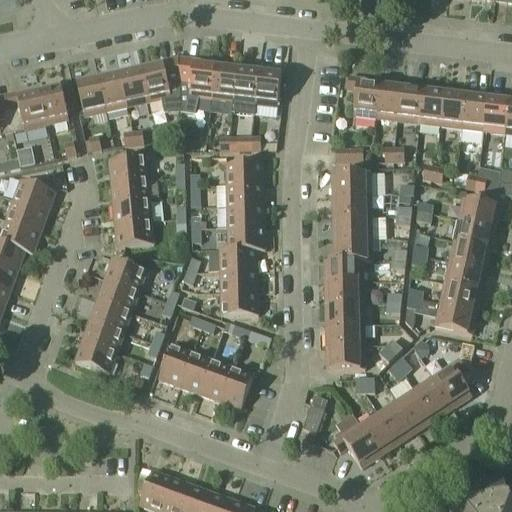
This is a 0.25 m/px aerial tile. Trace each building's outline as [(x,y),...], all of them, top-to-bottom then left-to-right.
[(182,112),(178,61),(141,69),(149,107),(162,104),(165,117),(182,116),(182,112)] [(213,104),(217,66),(178,61),(182,112),(196,114),(199,102),(213,104)] [(234,106),(239,68),(217,66),(213,104),(234,106)] [(234,106),(255,109),(260,71),(239,68),(234,106)] [(149,107),(141,69),(120,74),(128,112),(149,107)] [(260,71),(255,109),(278,112),(283,74),(260,71)] [(128,112),(120,74),(99,79),(107,116),(128,112)] [(107,116),(99,79),(77,83),(85,121),(107,116)] [(377,123),(381,84),(349,81),(348,94),(357,96),(354,120),(377,123)] [(398,125),(403,87),(381,84),(377,123),(398,125)] [(61,87),(39,92),(47,129),(69,125),(61,87)] [(420,128),(424,90),(403,87),(398,125),(420,128)] [(441,131),(446,92),(424,90),(420,128),(441,131)] [(47,129),(39,92),(17,97),(19,109),(8,112),(13,137),(25,134),(47,129)] [(462,133),(467,95),(446,92),(441,131),(462,133)] [(467,95),(462,133),(463,133),(461,145),(482,148),(484,136),(489,98),(467,95)] [(505,138),(510,100),(489,98),(484,136),(505,138)] [(13,137),(8,112),(0,113),(0,139),(2,139),(13,137)] [(134,136),(135,150),(145,149),(143,135),(134,136)] [(134,136),(124,137),(125,151),(135,150),(134,136)] [(102,154),(99,140),(90,143),(93,156),(102,154)] [(262,155),(261,141),(252,141),(252,155),(262,155)] [(230,142),(220,142),(221,156),(230,156),(230,142)] [(230,142),(230,156),(240,156),(239,142),(230,142)] [(74,146),(65,148),(68,162),(77,160),(74,146)] [(395,152),(385,153),(386,167),(395,167),(395,152)] [(395,152),(395,167),(405,166),(405,152),(395,152)] [(364,153),(336,154),(336,168),(364,167),(364,153)] [(112,187),(148,184),(146,161),(110,165),(112,187)] [(0,176),(22,172),(20,163),(0,167),(0,176)] [(227,190),(264,190),(264,167),(227,168),(227,190)] [(185,181),(185,168),(176,168),(176,181),(185,181)] [(436,172),(427,169),(423,183),(433,185),(436,172)] [(436,172),(433,185),(442,187),(445,174),(436,172)] [(511,177),(507,176),(502,200),(511,202),(511,177)] [(333,201),(371,200),(371,177),(332,178),(333,201)] [(200,191),(200,178),(191,179),(191,191),(200,191)] [(478,181),(469,179),(466,193),(475,195),(478,181)] [(185,181),(176,181),(177,193),(185,193),(185,181)] [(478,181),(475,195),(484,197),(487,183),(478,181)] [(14,205),(49,218),(56,197),(22,184),(14,205)] [(114,208),(150,205),(148,184),(112,187),(114,208)] [(400,199),(414,200),(415,191),(401,189),(400,199)] [(264,190),(227,190),(228,212),(265,211),(264,190)] [(200,191),(191,191),(192,204),(200,204),(200,191)] [(333,222),(372,221),(371,200),(333,201),(333,222)] [(459,224),(497,233),(502,210),(464,202),(459,224)] [(7,225),(41,238),(49,218),(14,205),(7,225)] [(116,230),(152,226),(150,205),(114,208),(116,230)] [(432,218),(433,209),(419,207),(418,217),(432,218)] [(186,224),(186,211),(177,211),(177,224),(186,224)] [(265,211),(228,212),(228,234),(265,233),(265,211)] [(399,211),(398,220),(412,222),(413,212),(399,211)] [(432,218),(418,217),(417,226),(431,228),(432,218)] [(412,222),(398,220),(397,230),(410,232),(412,222)] [(334,244),(372,243),(372,221),(333,222),(334,244)] [(192,234),(201,234),(201,222),(192,222),(192,234)] [(186,224),(177,224),(178,237),(186,236),(186,224)] [(454,245),(492,254),(497,233),(459,224),(454,245)] [(0,246),(26,255),(34,258),(41,238),(7,225),(0,243),(0,246)] [(116,230),(118,252),(155,249),(152,226),(116,230)] [(220,255),(266,254),(265,233),(228,234),(229,255),(220,255)] [(201,247),(201,234),(192,234),(192,247),(201,247)] [(325,265),(373,264),(372,243),(334,244),(334,264),(325,264),(325,265)] [(450,266),(487,275),(492,254),(454,245),(450,266)] [(0,268),(18,276),(26,255),(0,246),(0,268)] [(413,260),(427,262),(428,252),(414,251),(413,260)] [(221,277),(258,276),(257,255),(266,255),(266,254),(220,255),(221,277)] [(393,265),(407,266),(408,256),(394,254),(393,265)] [(413,260),(413,265),(412,270),(426,271),(427,262),(413,260)] [(105,284),(140,297),(147,276),(113,263),(105,284)] [(197,278),(201,266),(193,263),(189,274),(197,278)] [(325,287),(364,286),(363,266),(373,265),(373,264),(325,265),(325,287)] [(393,265),(392,274),(406,275),(407,266),(393,265)] [(445,288),(483,296),(487,275),(450,266),(445,288)] [(0,291),(11,296),(18,276),(0,268),(0,291)] [(197,278),(189,274),(184,286),(193,289),(197,278)] [(221,298),(258,298),(258,276),(221,277),(221,298)] [(98,304),(132,317),(140,297),(105,284),(98,304)] [(325,287),(326,309),(364,308),(364,286),(325,287)] [(440,309),(478,317),(483,296),(445,288),(440,309)] [(0,314),(4,316),(11,296),(0,291),(0,314)] [(422,305),(423,295),(409,294),(408,303),(422,305)] [(176,310),(176,308),(180,298),(172,295),(167,307),(176,310)] [(259,320),(258,298),(221,298),(222,321),(259,320)] [(388,307),(402,309),(403,299),(389,298),(388,307)] [(185,302),(182,310),(194,315),(197,306),(185,302)] [(422,305),(408,303),(406,326),(414,327),(415,314),(421,314),(422,305)] [(90,325),(125,337),(132,317),(98,304),(90,325)] [(176,310),(167,307),(163,319),(171,322),(176,310)] [(401,318),(402,309),(388,307),(387,317),(401,318)] [(364,308),(326,309),(326,330),(365,329),(364,308)] [(440,309),(435,331),(473,339),(478,317),(440,309)] [(202,333),(205,325),(193,320),(190,329),(202,333)] [(83,345),(118,358),(125,337),(90,325),(83,345)] [(202,333),(213,338),(216,329),(205,325),(202,333)] [(365,329),(326,330),(327,352),(365,351),(365,329)] [(232,338),(244,343),(247,334),(235,330),(232,338)] [(247,334),(244,343),(256,347),(259,339),(247,334)] [(157,335),(153,347),(161,350),(165,338),(157,335)] [(387,350),(396,361),(403,354),(397,347),(394,344),(387,350)] [(83,345),(75,366),(110,378),(118,358),(83,345)] [(161,350),(153,347),(148,359),(157,362),(161,350)] [(160,384),(180,392),(193,357),(172,349),(160,384)] [(387,350),(380,357),(390,367),(396,361),(387,350)] [(365,351),(327,352),(327,375),(366,374),(365,351)] [(193,357),(180,392),(201,399),(213,364),(193,357)] [(396,369),(406,379),(413,373),(403,363),(396,369)] [(435,379),(456,411),(473,401),(459,380),(467,375),(460,363),(435,379)] [(213,364),(201,399),(221,407),(234,372),(213,364)] [(145,368),(141,380),(149,383),(154,371),(145,368)] [(396,369),(389,376),(399,386),(406,379),(396,369)] [(234,372),(221,407),(242,414),(254,379),(234,372)] [(363,381),(369,400),(376,397),(369,379),(363,381)] [(414,393),(436,425),(456,411),(435,379),(414,393)] [(363,381),(357,384),(356,384),(362,402),(369,400),(363,381)] [(396,405),(417,437),(436,425),(414,393),(396,405)] [(378,416),(399,449),(417,437),(396,405),(378,416)] [(312,410),(303,433),(317,438),(325,415),(312,410)] [(378,416),(360,428),(381,460),(399,449),(378,416)] [(381,460),(360,428),(333,446),(341,458),(349,452),(362,473),(381,460)] [(145,511),(162,511),(174,483),(153,475),(140,510),(145,511)] [(174,483),(162,511),(185,511),(194,490),(174,483)] [(511,511),(511,506),(510,505),(508,502),(505,484),(468,490),(471,508),(469,508),(468,511),(511,511)] [(194,490),(185,511),(208,511),(214,498),(194,490)] [(214,498),(208,511),(231,511),(234,505),(214,498)]
